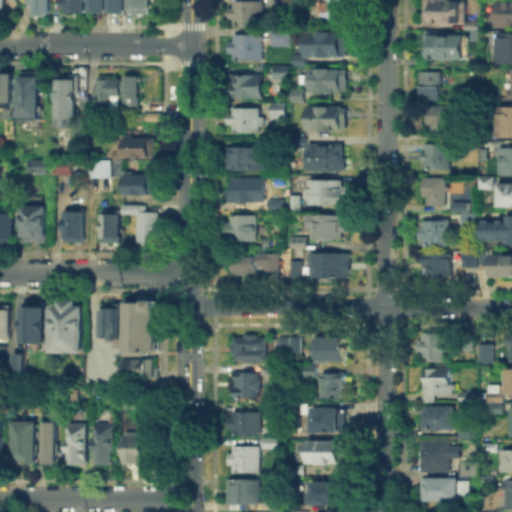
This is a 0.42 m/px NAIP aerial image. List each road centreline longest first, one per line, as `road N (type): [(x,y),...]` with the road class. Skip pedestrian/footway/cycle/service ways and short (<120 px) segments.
road 1 (residential): [(384,511),(386,0)]
road 2 (tertiary): [(189,488),(191,45)]
road 3 (residential): [(190,307),(511,307)]
road 4 (residential): [(0,44),(191,45)]
road 5 (residential): [(0,271),(190,272)]
road 6 (residential): [(0,497),(176,498)]
